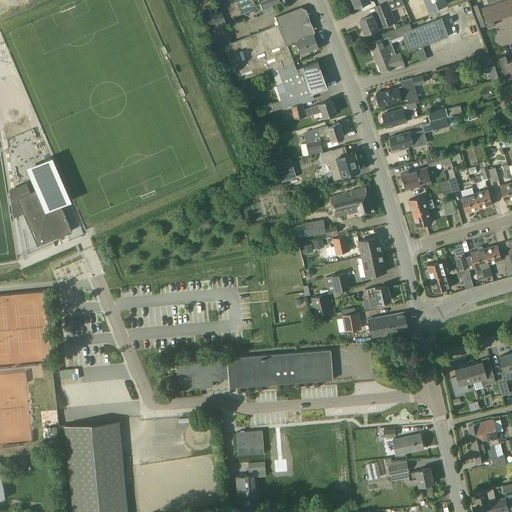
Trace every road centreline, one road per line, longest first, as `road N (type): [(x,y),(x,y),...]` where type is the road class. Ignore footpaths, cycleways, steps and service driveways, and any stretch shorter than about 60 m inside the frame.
road 1 (unclassified): [(97,278),(152,401),(220,400),(244,409),(433,394)]
road 2 (tertiary): [(403,251),(316,0)]
road 3 (tertiary): [(458,511),(433,394)]
